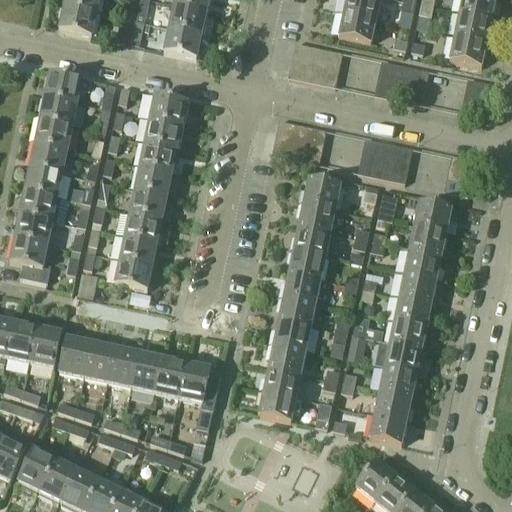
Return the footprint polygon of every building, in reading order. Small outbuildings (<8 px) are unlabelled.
[(67,0),(65,11),(96,17),(99,0),(67,0)] [(174,0),(173,9),(204,16),(207,0),(174,0)] [(373,0),(346,0),(342,19),(376,26),(381,2),(395,5),(373,0)] [(403,0),(402,6),(414,9),(416,0),(403,0)] [(422,0),(420,9),(432,12),(434,3),(422,0)] [(485,0),(461,0),(457,18),(490,25),(495,2),(485,0)] [(139,2),(136,19),(145,21),(149,5),(139,2)] [(401,17),(412,19),(414,9),(402,6),(401,17)] [(120,24),(129,26),(132,9),(123,8),(120,24)] [(173,9),(168,33),(199,40),(204,16),(173,9)] [(420,9),(414,35),(426,38),(432,12),(420,9)] [(65,11),(60,36),(90,42),(96,17),(65,11)] [(452,42),(485,49),(490,25),(457,18),(452,42)] [(337,43),(371,50),(376,26),(342,19),(337,43)] [(135,26),(131,43),(140,45),(144,28),(135,26)] [(118,31),(115,47),(124,49),(127,33),(118,31)] [(168,33),(163,58),(194,64),(199,40),(168,33)] [(485,49),(452,42),(447,66),(480,73),(485,49)] [(392,54),(404,57),(407,46),(394,44),(392,54)] [(412,47),(410,58),(422,61),(424,50),(412,47)] [(294,49),(291,61),(316,66),(318,54),(294,49)] [(318,54),(316,66),(339,71),(342,59),(318,54)] [(291,61),(289,72),(313,77),(316,66),(291,61)] [(316,66),(313,77),(337,82),(339,71),(316,66)] [(380,66),(378,79),(402,84),(404,72),(380,66)] [(286,84),(311,89),(313,77),(289,72),(286,84)] [(404,72),(402,84),(425,89),(428,77),(404,72)] [(313,77),(311,89),(334,94),(337,82),(313,77)] [(50,79),(45,102),(76,109),(81,85),(50,79)] [(378,79),(375,90),(399,95),(402,84),(378,79)] [(402,84),(399,95),(423,100),(425,89),(402,84)] [(466,85),(464,97),(488,103),(490,90),(466,85)] [(106,90),(105,98),(113,100),(114,92),(106,90)] [(373,102),(397,107),(399,95),(375,90),(373,102)] [(120,93),(116,110),(126,112),(129,95),(120,93)] [(399,95),(397,107),(420,112),(423,100),(399,95)] [(464,97),(462,108),(486,113),(488,103),(464,97)] [(104,98),(100,114),(110,116),(113,100),(105,98),(104,98)] [(154,101),(149,125),(180,131),(185,107),(154,101)] [(45,102),(40,126),(71,133),(76,109),(45,102)] [(483,125),(486,113),(462,108),(459,120),(483,125)] [(100,114),(96,138),(95,138),(104,140),(110,116),(100,114)] [(110,141),(120,143),(124,120),(115,117),(110,141)] [(149,125),(144,148),(175,155),(180,131),(149,125)] [(40,126),(35,149),(66,155),(71,133),(40,126)] [(278,126),(275,139),(299,144),(302,131),(278,126)] [(302,131),(299,144),(323,149),(325,136),(302,131)] [(275,139),(273,149),(297,154),(299,144),(275,139)] [(110,141),(106,158),(116,160),(119,143),(110,141)] [(299,144),(297,154),(320,159),(323,149),(299,144)] [(91,162),(99,164),(103,147),(94,145),(91,162)] [(363,145),(361,156),(386,162),(388,150),(363,145)] [(144,148),(139,171),(170,177),(175,155),(144,148)] [(35,149),(30,173),(61,179),(66,155),(35,149)] [(270,162),(294,167),(297,154),(273,149),(270,162)] [(388,150),(386,162),(409,167),(411,154),(388,150)] [(297,154),(294,167),(318,172),(320,159),(297,154)] [(361,156),(359,168),(383,173),(386,162),(361,156)] [(386,162),(383,173),(407,178),(409,167),(386,162)] [(450,163),(448,175),(471,181),(474,168),(450,163)] [(105,164),(102,181),(111,183),(114,166),(105,164)] [(359,168),(356,180),(380,185),(383,173),(359,168)] [(86,185),(95,187),(98,171),(89,169),(86,185)] [(139,171),(134,195),(165,201),(170,177),(139,171)] [(30,173),(25,197),(56,203),(61,179),(30,173)] [(383,173),(380,185),(404,190),(407,178),(383,173)] [(448,175),(445,186),(469,191),(471,181),(448,175)] [(307,185),(302,209),(335,215),(340,192),(307,185)] [(445,186),(443,198),(466,203),(469,191),(445,186)] [(100,188),(97,204),(106,206),(109,190),(100,188)] [(362,207),(373,209),(377,193),(366,191),(362,207)] [(83,196),(81,208),(90,210),(93,194),(84,192),(83,196)] [(71,194),(69,206),(76,207),(81,208),(83,196),(71,194)] [(134,195),(129,219),(160,225),(165,201),(134,195)] [(25,197),(20,220),(51,227),(56,203),(25,197)] [(382,200),(380,211),(392,214),(394,203),(382,200)] [(417,208),(412,233),(445,240),(450,215),(434,212),(435,205),(420,202),(419,208),(417,208)] [(76,232),(85,234),(90,210),(81,208),(76,207),(75,212),(80,213),(76,232)] [(302,209),(298,232),(330,238),(335,215),(302,209)] [(95,212),(92,228),(101,230),(105,214),(95,212)] [(129,219),(124,243),(154,249),(160,225),(129,219)] [(20,220),(15,243),(46,250),(51,227),(20,220)] [(298,232),(293,255),(325,262),(330,238),(298,232)] [(412,233),(407,256),(440,263),(445,240),(412,233)] [(356,234),(354,243),(366,245),(367,237),(356,234)] [(90,235),(87,251),(96,253),(100,236),(90,235)] [(374,238),(372,248),(384,251),(386,241),(374,238)] [(74,239),(71,255),(80,257),(83,241),(74,239)] [(42,273),(46,250),(15,243),(10,268),(22,270),(19,284),(46,290),(49,275),(42,273)] [(124,243),(119,266),(150,273),(154,249),(124,243)] [(352,255),(363,257),(366,245),(354,243),(352,255)] [(372,248),(370,258),(382,260),(384,251),(372,248)] [(66,280),(74,282),(80,257),(71,255),(66,280)] [(293,255),(288,279),(320,284),(325,262),(293,255)] [(407,256),(403,280),(435,287),(440,263),(407,256)] [(85,259),(82,275),(91,277),(92,272),(98,273),(100,264),(94,263),(95,260),(85,259)] [(145,296),(150,273),(119,266),(114,290),(145,296)] [(81,278),(76,301),(92,304),(97,283),(81,278)] [(365,278),(362,295),(374,297),(376,288),(381,289),(382,282),(365,278)] [(288,279),(283,303),(315,309),(320,284),(288,279)] [(401,289),(398,303),(430,310),(435,287),(403,280),(401,289)] [(346,281),(345,289),(356,292),(358,284),(346,281)] [(342,302),(353,304),(356,292),(345,289),(342,302)] [(362,295),(360,305),(372,308),(374,297),(362,295)] [(283,303),(278,327),(310,332),(315,309),(283,303)] [(398,303),(393,327),(425,334),(430,310),(398,303)] [(13,329),(0,325),(0,369),(4,370),(5,365),(13,329)] [(278,327),(273,350),(305,356),(310,332),(278,327)] [(393,327),(388,350),(420,357),(425,334),(393,327)] [(336,328),(334,338),(346,340),(348,330),(336,328)] [(13,329),(5,365),(29,370),(36,334),(13,329)] [(354,332),(352,342),(364,345),(366,334),(354,332)] [(36,334),(29,370),(53,375),(60,339),(36,334)] [(332,348),(344,350),(346,340),(334,338),(332,348)] [(352,342),(348,360),(361,362),(364,345),(352,342)] [(65,344),(58,380),(82,385),(90,349),(65,344)] [(379,348),(374,372),(383,374),(415,381),(420,357),(388,350),(379,348)] [(90,349),(82,385),(104,390),(112,354),(90,349)] [(273,350),(268,373),(300,380),(305,356),(273,350)] [(112,354),(104,390),(129,395),(138,359),(112,354)] [(138,359),(129,395),(154,400),(161,364),(138,359)] [(177,405),(185,369),(161,364),(154,400),(177,405)] [(185,369),(177,405),(201,410),(200,416),(212,419),(220,380),(208,378),(209,374),(185,369)] [(268,373),(263,397),(295,403),(300,380),(268,373)] [(383,374),(378,397),(410,404),(415,381),(383,374)] [(326,376),(324,385),(336,387),(338,378),(326,376)] [(344,379),(342,390),(354,392),(356,382),(344,379)] [(334,398),(336,387),(324,385),(322,395),(334,398)] [(6,390),(3,399),(20,405),(23,396),(6,390)] [(342,390),(340,399),(352,401),(354,392),(342,390)] [(23,396),(20,405),(37,411),(40,402),(23,396)] [(263,397),(258,421),(290,427),(295,403),(263,397)] [(378,397),(373,421),(406,427),(410,404),(378,397)] [(0,406),(0,415),(15,420),(18,411),(0,405),(0,406)] [(59,408),(57,417),(74,423),(76,414),(59,408)] [(18,411),(15,420),(32,426),(35,417),(18,411)] [(76,414),(74,423),(91,429),(93,420),(76,414)] [(373,421),(368,444),(400,451),(406,427),(373,421)] [(316,422),(314,433),(326,435),(328,425),(316,422)] [(52,433),(68,438),(71,429),(54,423),(52,433)] [(106,424),(103,433),(120,439),(123,430),(106,424)] [(331,437),(344,439),(346,429),(334,426),(331,437)] [(71,429),(68,438),(85,444),(88,435),(71,429)] [(123,430),(120,439),(137,445),(140,436),(123,430)] [(97,448),(114,454),(117,445),(101,439),(97,448)] [(151,440),(148,449),(165,455),(168,446),(151,440)] [(2,445),(0,448),(0,483),(9,488),(25,456),(2,445)] [(117,445),(114,454),(131,460),(134,451),(117,445)] [(168,446),(165,455),(182,461),(185,452),(168,446)] [(193,449),(190,463),(200,467),(206,451),(193,449)] [(32,455),(17,487),(39,498),(55,466),(32,455)] [(143,464),(161,470),(164,461),(146,455),(143,464)] [(164,461),(161,470),(178,476),(181,467),(164,461)] [(55,466),(39,498),(61,509),(77,476),(55,466)] [(375,467),(354,493),(374,508),(394,482),(375,467)] [(77,476),(61,509),(67,511),(86,511),(99,487),(77,476)] [(394,482),(374,508),(379,511),(401,511),(413,497),(394,482)] [(99,487),(86,511),(113,511),(120,497),(99,487)] [(120,497),(113,511),(140,511),(142,508),(120,497)] [(413,497),(401,511),(431,511),(432,511),(413,497)]
